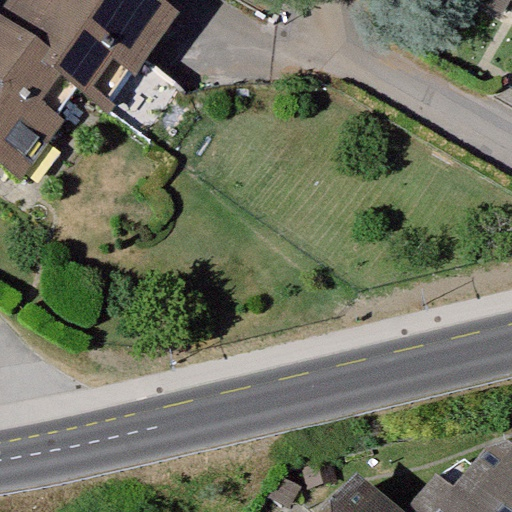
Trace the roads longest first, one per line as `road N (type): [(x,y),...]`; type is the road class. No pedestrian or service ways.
road 1 (tertiary): [(36,454),(511,342)]
road 2 (residential): [(334,0),(340,30),(367,63),(511,143)]
